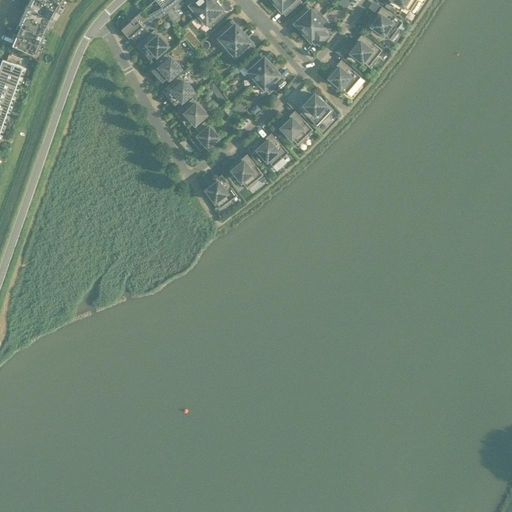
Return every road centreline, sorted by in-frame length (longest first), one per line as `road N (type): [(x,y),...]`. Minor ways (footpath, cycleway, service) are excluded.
road 1 (residential): [(0,282),(86,37),(100,21)]
road 2 (residential): [(188,176),(100,21)]
road 3 (residential): [(188,176),(310,70)]
